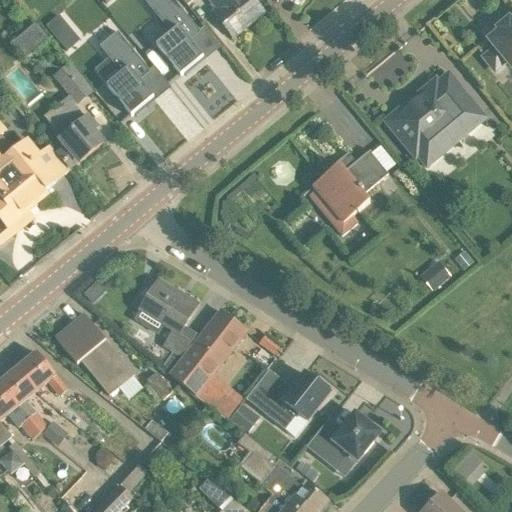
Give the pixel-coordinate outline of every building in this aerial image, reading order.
[(265,14),(253,0),(181,0),(187,8),(196,0),(205,0),(215,12),(213,13),(233,39),(265,14)] [(195,66),(204,58),(190,42),(201,33),(183,11),(165,26),(172,35),(157,47),(165,57),(163,59),(172,69),(174,67),(182,77),(185,74),(187,77),(197,68),(195,66)] [(79,42),(59,17),(46,28),(67,52),(79,42)] [(511,24),(511,25),(509,23),(498,31),(500,34),(490,43),(496,51),(485,60),(495,73),(506,63),(511,70),(511,24)] [(27,61),(49,42),(35,26),(13,46),(27,61)] [(133,52),(115,67),(122,76),(107,88),(115,98),(113,100),(122,111),(124,109),(132,118),(135,116),(137,118),(147,109),(145,107),(154,100),(140,83),(151,74),(133,52)] [(53,78),(75,105),(77,108),(91,98),(67,68),(53,78)] [(436,83),(386,124),(416,160),(418,158),(427,168),(484,121),(449,77),(438,85),(436,83)] [(96,132),(77,108),(75,105),(48,126),(62,142),(53,149),(71,172),(102,146),(93,134),(96,132)] [(68,175),(47,149),(36,158),(26,145),(15,154),(0,135),(0,134),(2,133),(0,129),(0,163),(2,166),(35,203),(45,194),(45,193),(68,175)] [(363,197),(388,177),(370,154),(370,153),(345,174),(342,171),(332,179),(329,176),(313,190),(316,193),(309,198),(342,238),(358,225),(353,219),(370,205),(363,197)] [(0,219),(12,234),(31,218),(25,211),(35,203),(2,166),(0,163),(0,219)] [(454,261),(464,273),(474,265),(464,253),(454,261)] [(439,264),(421,278),(433,294),(451,279),(439,264)] [(159,283),(139,314),(135,321),(158,336),(163,328),(172,334),(163,349),(182,361),(196,338),(184,331),(197,309),(174,295),(175,293),(159,283)] [(92,306),(106,293),(97,284),(84,296),(92,306)] [(246,333),(222,314),(171,379),(196,398),(246,333)] [(135,378),(105,342),(85,317),(74,327),(75,329),(59,342),(57,340),(56,341),(78,367),(81,364),(110,398),(135,378)] [(37,355),(18,371),(38,395),(49,385),(60,399),(68,392),(57,379),(37,355)] [(38,395),(18,371),(0,386),(40,435),(48,428),(27,403),(38,395)] [(147,383),(163,403),(173,395),(157,375),(147,383)] [(321,382),(317,386),(305,376),(292,392),(279,382),(257,410),(285,431),(297,416),(307,424),(330,396),(328,394),(331,391),(321,382)] [(0,386),(0,385),(0,420),(6,416),(17,430),(20,427),(32,441),(40,435),(0,386)] [(80,409),(115,439),(124,430),(90,399),(80,409)] [(249,433),(260,420),(243,406),(232,419),(229,422),(247,436),(249,433)] [(380,436),(355,416),(342,432),(329,422),(307,450),(334,471),(347,456),(357,464),(380,436)] [(154,420),(146,429),(162,442),(170,433),(154,420)] [(0,445),(10,437),(0,425),(0,445)] [(319,511),(328,502),(279,463),(245,436),(238,446),(249,455),(239,468),(271,494),(276,487),(282,491),(270,507),(267,505),(261,511),(319,511)] [(9,448),(12,451),(13,450),(24,465),(23,466),(33,478),(36,476),(39,473),(15,443),(14,442),(13,440),(10,438),(7,441),(9,443),(7,445),(9,448)] [(312,485),(319,477),(301,463),(295,471),(312,485)] [(463,484),(471,476),(459,464),(451,473),(463,484)] [(95,511),(123,511),(134,501),(120,488),(113,494),(95,511)] [(458,511),(440,496),(425,511),(458,511)] [(247,511),(233,501),(222,511),(247,511)]
